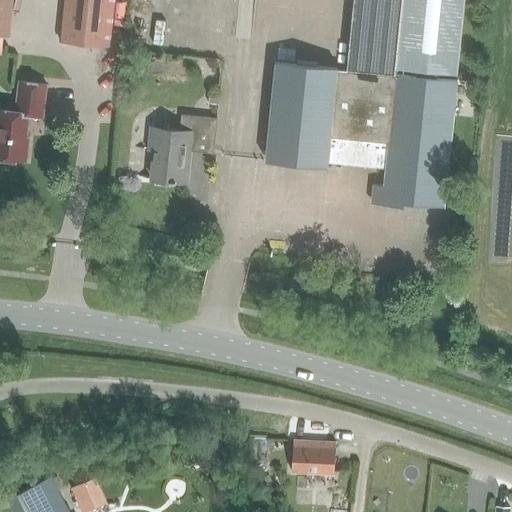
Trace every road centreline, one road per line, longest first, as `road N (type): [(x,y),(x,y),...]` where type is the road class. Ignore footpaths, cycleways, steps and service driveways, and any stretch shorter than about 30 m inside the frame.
road 1 (secondary): [(511,433),(338,376),(211,346),(0,313)]
road 2 (residential): [(511,477),(296,410),(91,385),(0,393)]
